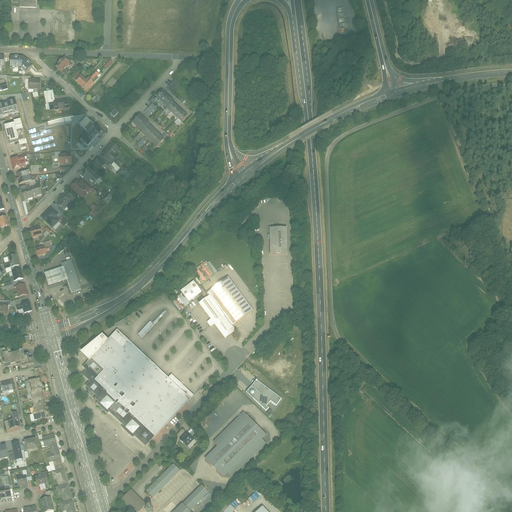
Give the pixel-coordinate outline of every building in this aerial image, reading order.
[(36,0),(20,0),(20,8),(36,9),(36,0)] [(26,74),(33,66),(22,57),(10,57),(10,58),(4,58),(4,56),(0,56),(0,67),(20,68),(26,74)] [(70,62),(64,58),(55,68),(61,72),(70,62)] [(113,64),(110,61),(105,67),(108,70),(113,64)] [(89,78),(94,83),(100,76),(96,71),(89,78)] [(86,81),(77,73),(72,79),(86,91),(93,84),(88,80),(86,81)] [(28,90),(40,90),(40,80),(28,80),(28,90)] [(175,80),(166,89),(171,93),(179,84),(175,80)] [(0,92),(8,90),(6,83),(0,85),(0,92)] [(49,112),(69,109),(68,100),(54,102),(52,91),(44,92),(46,105),(48,105),(49,112)] [(165,111),(180,125),(188,117),(173,103),(174,102),(162,91),(155,99),(167,109),(165,111)] [(4,104),(0,104),(0,117),(18,113),(15,101),(8,102),(8,104),(4,105),(4,104)] [(152,104),(144,113),(148,117),(156,108),(152,104)] [(115,110),(110,115),(114,118),(118,113),(115,110)] [(140,116),(132,124),(157,149),(165,141),(140,116)] [(87,132),(94,125),(87,118),(80,125),(87,132)] [(14,121),(15,123),(19,142),(22,154),(29,151),(20,119),(14,121)] [(15,123),(4,126),(8,145),(19,142),(15,123)] [(88,147),(102,132),(94,125),(87,132),(81,140),(88,147)] [(118,149),(112,143),(101,155),(112,164),(117,159),(112,155),(118,149)] [(39,154),(30,155),(31,163),(40,162),(39,154)] [(72,164),(72,155),(61,155),(59,156),(59,157),(60,165),(72,164)] [(24,156),(11,160),(14,171),(26,167),(25,162),(26,161),(24,156)] [(99,160),(94,165),(101,171),(106,167),(99,160)] [(38,166),(31,166),(31,174),(39,174),(38,166)] [(123,169),(120,173),(128,181),(132,176),(123,169)] [(28,171),(16,175),(19,185),(25,183),(31,181),(28,171)] [(90,171),(83,177),(93,187),(100,181),(90,171)] [(138,174),(134,180),(141,184),(144,178),(138,174)] [(77,181),(70,188),(83,200),(90,192),(77,181)] [(30,188),(21,190),(24,201),(43,196),(40,185),(36,186),(30,188)] [(115,189),(107,197),(110,200),(118,193),(115,189)] [(75,200),(66,192),(57,203),(66,211),(75,200)] [(51,208),(41,218),(52,229),(59,223),(61,221),(60,220),(57,217),(59,215),(51,208)] [(63,217),(60,220),(61,221),(59,223),(64,227),(68,222),(63,217)] [(286,227),(269,227),(270,253),(287,253),(286,227)] [(40,229),(30,231),(32,239),(41,237),(40,229)] [(46,254),(45,248),(37,250),(38,256),(46,254)] [(4,263),(6,268),(18,265),(15,254),(8,256),(10,262),(4,263)] [(62,267),(45,273),(49,285),(66,279),(70,292),(80,288),(71,261),(61,264),(62,267)] [(206,262),(196,268),(200,274),(207,270),(204,266),(207,264),(206,262)] [(15,281),(22,279),(19,270),(12,272),(15,281)] [(210,296),(199,304),(212,320),(208,322),(211,326),(214,324),(225,338),(234,331),(231,327),(252,311),(228,279),(209,294),(210,296)] [(183,294),(174,301),(181,310),(190,303),(189,301),(202,292),(194,281),(181,291),(183,294)] [(17,287),(20,297),(27,295),(24,285),(17,287)] [(32,311),(29,302),(16,306),(17,310),(22,308),(24,314),(32,311)] [(142,338),(154,325),(150,321),(138,334),(142,338)] [(172,374),(169,377),(118,330),(112,336),(109,333),(100,343),(101,344),(93,354),(90,351),(80,363),(83,366),(88,370),(83,375),(91,381),(86,386),(97,396),(95,398),(98,401),(97,403),(108,414),(109,412),(123,425),(121,428),(133,439),(135,437),(146,447),(194,394),(172,374)] [(5,349),(0,350),(0,354),(4,370),(20,365),(21,368),(34,364),(31,354),(26,355),(24,349),(11,353),(10,350),(6,352),(5,349)] [(41,378),(29,381),(32,394),(31,394),(34,407),(33,408),(34,414),(33,414),(35,421),(46,418),(45,412),(46,411),(44,405),(46,404),(42,392),(44,391),(41,378)] [(256,380),(251,387),(246,392),(265,411),(268,408),(266,406),(271,401),(276,405),(281,399),(256,380)] [(13,390),(11,381),(0,384),(3,393),(13,390)] [(7,420),(9,429),(20,426),(17,412),(10,414),(11,419),(7,420)] [(220,445),(207,458),(225,476),(234,477),(267,442),(263,438),(267,435),(244,412),(215,441),(220,445)] [(185,432),(178,439),(186,446),(193,439),(185,432)] [(76,511),(55,434),(43,438),(45,446),(49,445),(51,453),(47,454),(49,462),(53,461),(56,470),(52,472),(54,479),(57,478),(59,486),(56,487),(59,496),(62,495),(64,502),(60,503),(63,511),(66,511),(76,511)] [(36,438),(24,441),(26,451),(38,448),(36,438)] [(18,442),(11,444),(15,461),(23,459),(18,442)] [(5,445),(0,446),(0,459),(9,458),(5,445)] [(173,466),(146,492),(152,499),(180,473),(173,466)] [(48,483),(45,474),(35,477),(37,486),(48,483)] [(26,476),(17,477),(18,486),(27,484),(26,476)] [(9,485),(0,486),(0,497),(11,496),(9,485)] [(208,493),(201,487),(175,511),(190,511),(208,493)] [(122,500),(133,511),(136,511),(144,505),(131,491),(122,500)] [(254,502),(260,496),(256,492),(250,498),(254,502)] [(50,497),(40,500),(43,511),(46,511),(53,510),(50,497)] [(230,503),(222,511),(223,511),(232,511),(235,509),(230,503)]
